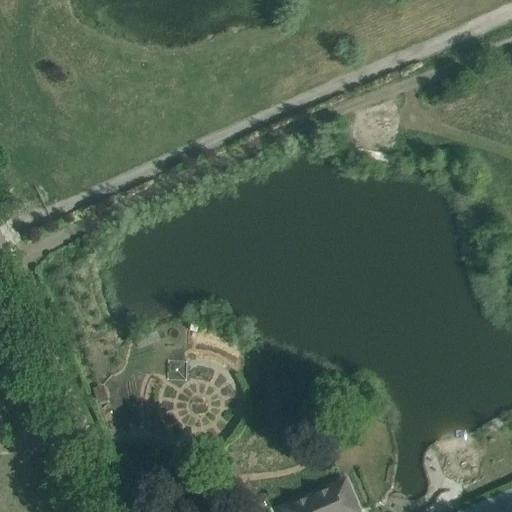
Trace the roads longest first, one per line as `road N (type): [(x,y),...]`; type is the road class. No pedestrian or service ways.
road 1 (unknown): [(0,246),(511,10)]
road 2 (unclassified): [(120,511),(0,265)]
